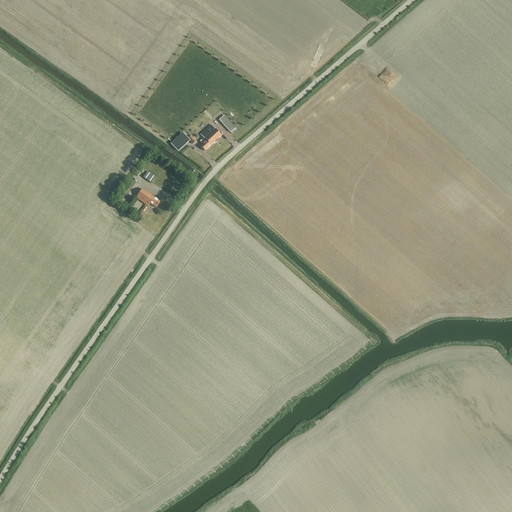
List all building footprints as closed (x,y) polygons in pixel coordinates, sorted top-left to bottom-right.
[(205,114),(194,125),(197,128),(208,117),(205,114)] [(219,120),(230,133),(235,128),(224,116),(219,120)] [(200,147),(205,151),(221,136),(214,128),(211,125),(200,135),(203,138),(200,142),(203,145),(200,147)] [(188,139),(193,145),(197,142),(191,136),(188,139)] [(144,179),(151,184),(155,178),(148,173),(144,179)] [(121,192),(126,196),(135,184),(130,180),(121,192)] [(150,204),(156,208),(160,203),(142,190),(136,199),(148,207),(150,204)] [(114,201),(124,208),(127,204),(124,202),(125,201),(118,196),(114,201)]
